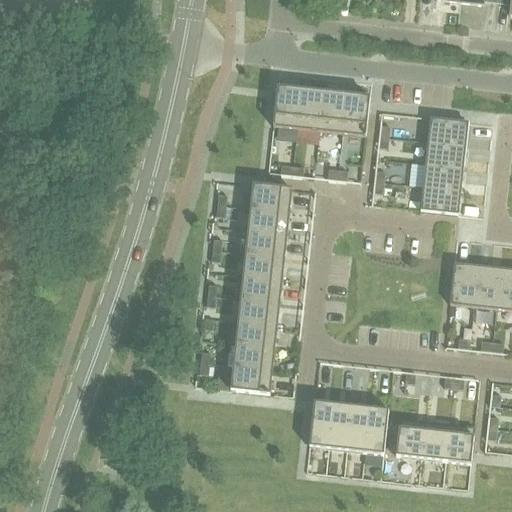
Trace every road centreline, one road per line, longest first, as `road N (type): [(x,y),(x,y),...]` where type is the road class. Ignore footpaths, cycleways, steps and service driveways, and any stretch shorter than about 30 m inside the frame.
road 1 (tertiary): [(43,511),(117,298),(183,46)]
road 2 (residential): [(511,370),(311,350),(324,220),(420,230)]
road 3 (residential): [(277,59),(511,83)]
road 4 (residential): [(511,50),(283,23)]
road 5 (residential): [(511,235),(493,233),(504,125)]
